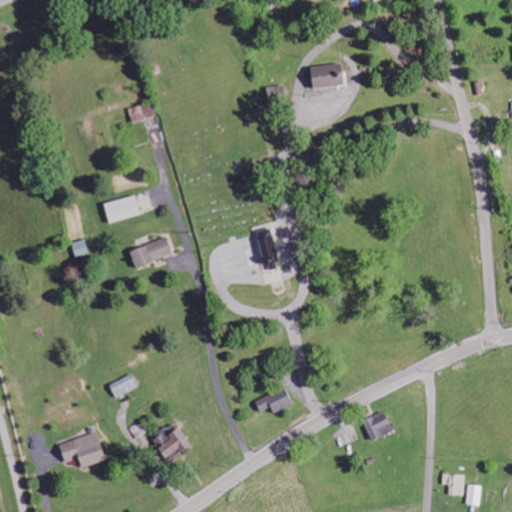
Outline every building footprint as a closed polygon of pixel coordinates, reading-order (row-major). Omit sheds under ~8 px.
[(316,89),(347,84),(344,62),(313,67),(316,89)] [(285,85),(268,87),(270,102),(287,100),(285,85)] [(134,122),(158,116),(154,101),(130,108),(134,122)] [(112,223),(143,214),(137,195),(106,204),(112,223)] [(269,270),(283,267),(273,228),(259,232),(269,270)] [(138,268),(175,255),(168,237),(132,251),(138,268)] [(111,384),(117,397),(140,387),(134,374),(111,384)] [(273,407),(276,413),(295,404),(287,387),(257,401),(262,412),(273,407)] [(365,420),(374,440),(396,431),(387,411),(365,420)] [(153,436),(169,461),(192,447),(177,421),(153,436)] [(82,459),(84,467),(107,462),(101,434),(62,442),(67,462),(82,459)] [(445,484),(451,485),(451,494),(466,495),(467,475),(445,474),(445,484)] [(468,504),(481,506),(484,486),(470,484),(468,504)]
